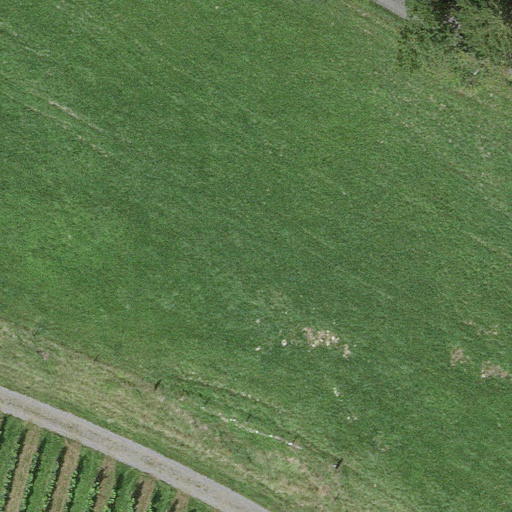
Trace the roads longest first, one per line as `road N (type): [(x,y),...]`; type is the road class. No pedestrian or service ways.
road 1 (track): [(0,403),(284,511)]
road 2 (unclassified): [(511,56),(403,0)]
